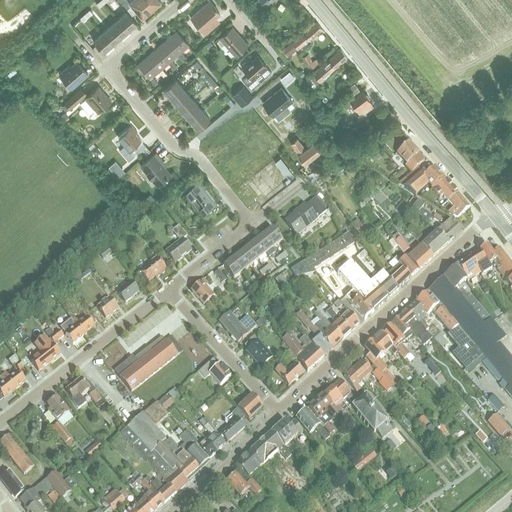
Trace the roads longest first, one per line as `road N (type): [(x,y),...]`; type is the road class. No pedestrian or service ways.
road 1 (residential): [(183,0),(110,71),(174,147),(202,160),(247,221),(166,292)]
road 2 (residential): [(276,411),(495,215)]
road 3 (tertiary): [(495,215),(313,0)]
road 4 (residential): [(166,292),(0,422)]
road 5 (residential): [(276,411),(166,292)]
road 6 (residential): [(276,411),(165,511)]
